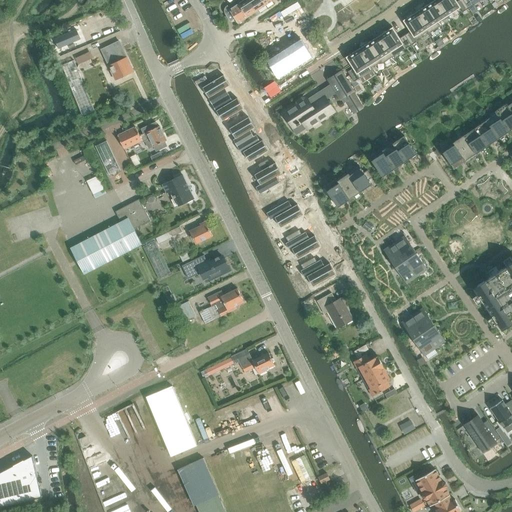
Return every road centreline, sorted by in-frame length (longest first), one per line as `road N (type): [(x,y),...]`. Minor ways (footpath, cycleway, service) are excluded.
road 1 (residential): [(217,44),(455,461),(480,482),(511,480)]
road 2 (unclassified): [(275,310),(159,77)]
road 3 (unclassified): [(377,511),(275,310)]
road 4 (unclassified): [(165,368),(275,310)]
road 5 (unclassified): [(90,388),(133,363),(131,343),(113,340),(98,365)]
